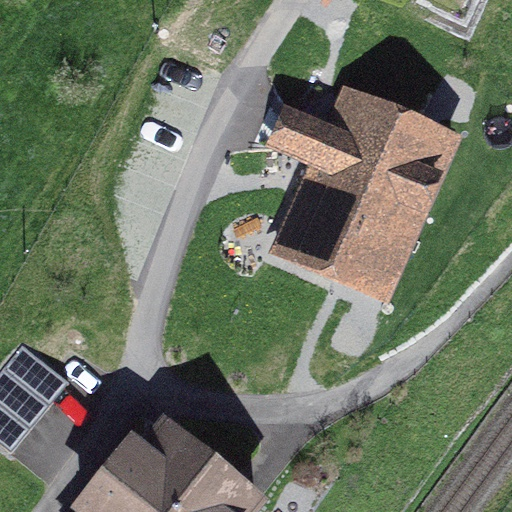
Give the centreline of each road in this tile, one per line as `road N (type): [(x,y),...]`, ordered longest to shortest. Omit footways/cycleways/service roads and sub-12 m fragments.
road 1 (unclassified): [(511,251),(376,383),(314,409),(211,409),(185,402),(152,374)]
road 2 (unclassified): [(152,374),(145,325),(181,206),(206,143),(289,0)]
road 3 (unclassified): [(152,374),(51,511)]
